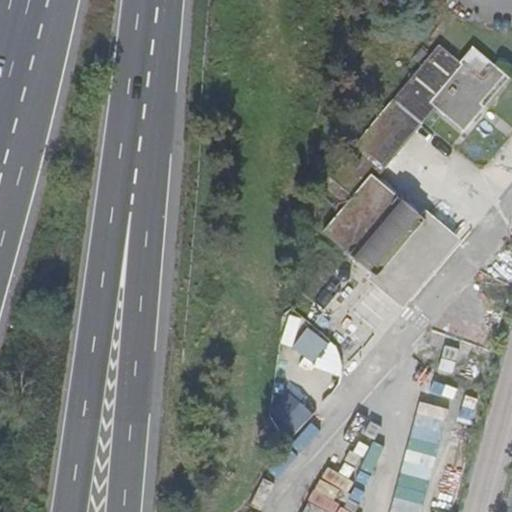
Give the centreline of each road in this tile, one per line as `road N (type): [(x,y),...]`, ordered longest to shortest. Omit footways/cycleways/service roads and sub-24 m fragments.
road 1 (motorway): [(74,511),(133,187)]
road 2 (residential): [(300,453),(511,205)]
road 3 (motorway): [(120,511),(140,219),(133,187)]
road 4 (motorway): [(133,187),(152,0)]
